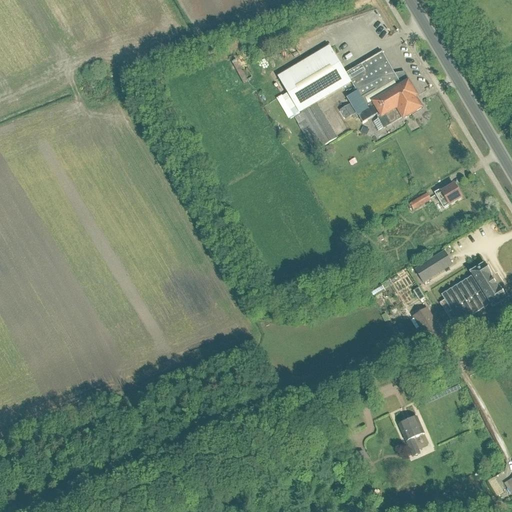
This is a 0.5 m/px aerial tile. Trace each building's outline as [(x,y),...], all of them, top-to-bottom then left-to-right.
[(366,21),(372,16),(368,12),(362,17),(366,21)] [(329,47),(279,78),(288,94),(300,114),(294,118),(295,118),(315,153),(337,139),(316,104),(351,83),(357,93),(347,98),(363,124),(381,113),(383,117),(378,120),(383,129),(404,117),(405,118),(422,108),(414,95),(416,93),(410,83),(402,87),(395,75),(382,54),(347,74),(346,75),(330,48),(329,47)] [(258,61),(251,70),(258,75),(264,66),(258,61)] [(429,98),(435,94),(433,89),(426,92),(429,98)] [(278,99),(291,120),(294,118),(282,98),(282,97),(278,99)] [(345,121),(356,115),(350,105),(340,111),(345,121)] [(326,147),(326,155),(335,155),(334,146),(326,147)] [(321,158),(326,155),(323,149),(318,152),(321,158)] [(435,194),(440,202),(439,202),(444,209),(462,198),(454,185),(442,192),(441,190),(435,194)] [(414,210),(431,200),(428,194),(410,205),(414,210)] [(423,284),(453,266),(444,252),(415,270),(423,284)] [(455,328),(460,325),(490,306),(492,309),(507,300),(500,289),(498,290),(494,283),(490,277),(493,276),(485,264),(470,273),(473,277),(442,296),(445,301),(440,304),(455,328)] [(381,286),(370,292),(373,297),(384,290),(381,286)] [(419,303),(421,301),(424,299),(419,289),(413,293),(419,303)] [(419,303),(409,308),(415,317),(413,318),(429,343),(430,342),(443,335),(427,309),(426,310),(421,301),(419,303)] [(399,426),(410,451),(413,457),(421,454),(415,439),(425,434),(418,418),(399,426)] [(348,459),(354,471),(357,478),(361,476),(367,473),(373,470),(363,451),(352,457),(349,459),(348,459)] [(494,479),(488,483),(497,497),(503,493),(494,479)]
